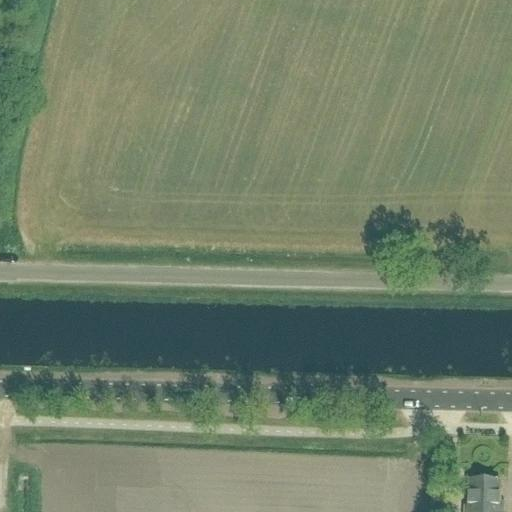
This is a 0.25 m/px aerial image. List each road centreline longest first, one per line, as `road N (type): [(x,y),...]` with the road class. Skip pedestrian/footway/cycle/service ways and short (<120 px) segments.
road 1 (tertiary): [(511,403),(0,389)]
road 2 (unclassified): [(511,284),(0,272)]
